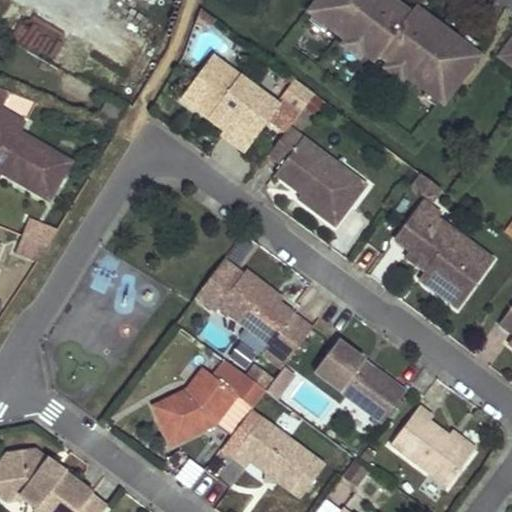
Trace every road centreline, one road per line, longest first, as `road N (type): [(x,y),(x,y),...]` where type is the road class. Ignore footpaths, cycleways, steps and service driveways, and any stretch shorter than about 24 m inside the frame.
road 1 (residential): [(0,379),(121,178),(157,159),(208,177),(511,409)]
road 2 (residential): [(0,384),(177,511),(481,511),(511,471)]
